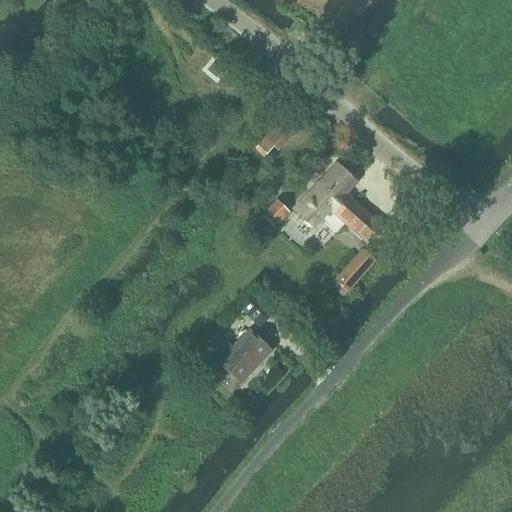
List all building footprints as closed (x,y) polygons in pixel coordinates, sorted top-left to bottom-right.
[(274,146),(279,150),(295,132),(280,119),(254,148),(264,158),(274,146)] [(358,182),(338,164),(304,202),(306,204),(297,214),(315,231),(323,222),(336,233),(344,224),(369,245),(384,227),(347,195),(358,182)] [(276,201),(261,216),(275,229),(289,214),(276,201)] [(335,281),(344,289),(348,293),(351,289),(376,260),(363,249),(335,281)] [(238,308),(259,328),(274,313),(253,293),(238,308)] [(272,353),(250,332),(233,349),(221,338),(207,352),(220,363),(219,364),(242,385),(272,353)]
